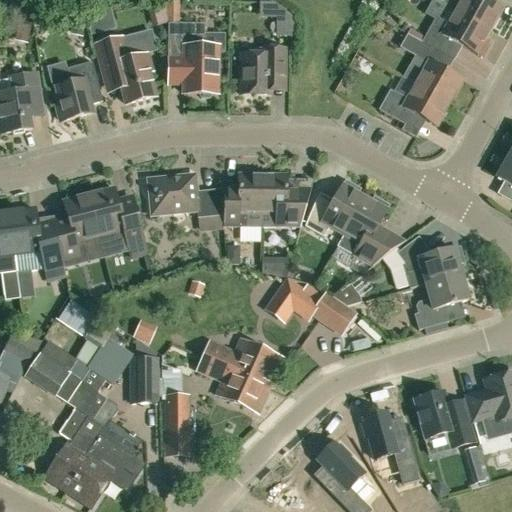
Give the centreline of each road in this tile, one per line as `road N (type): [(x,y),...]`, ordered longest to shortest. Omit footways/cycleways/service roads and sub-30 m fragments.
road 1 (residential): [(447,201),(309,132),(186,135),(0,181)]
road 2 (residential): [(205,511),(338,383),(511,333)]
road 3 (residential): [(447,201),(511,82)]
